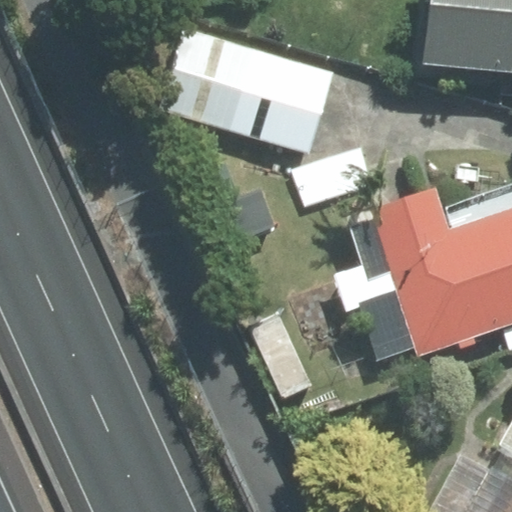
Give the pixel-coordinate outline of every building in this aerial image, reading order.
[(511,0),(408,0),(403,75),(511,84),(511,0)] [(180,30),(155,112),(299,155),(324,74),(180,30)] [(355,152),(288,173),(299,208),(366,187),(355,152)] [(370,257),(405,361),(511,324),(511,208),(439,234),(425,195),(357,219),(370,257)] [(511,511),(511,410),(479,471),(498,481),(481,511),(511,511)]
